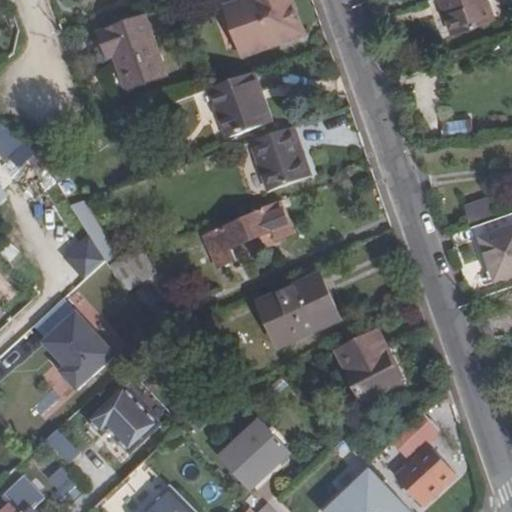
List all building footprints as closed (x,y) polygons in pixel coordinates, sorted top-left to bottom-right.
[(247,0),(230,6),(247,55),(305,34),(293,0),(247,0)] [(495,0),(451,0),(456,13),(451,14),(459,36),(503,20),(495,0)] [(148,20),(103,36),(124,93),(169,77),(148,20)] [(261,93),(255,74),(216,88),(207,91),(225,141),(267,126),(256,95),(261,93)] [(448,134),(472,128),(470,117),(445,123),(448,134)] [(295,128),(254,142),(271,191),(312,177),(295,128)] [(19,167),(36,152),(26,145),(11,159),(19,167)] [(472,218),(494,211),(489,197),(468,204),(472,218)] [(295,238),(280,201),(262,207),(264,212),(208,236),(222,267),(237,261),(233,249),(262,237),(267,249),(295,238)] [(511,228),(477,241),(483,259),(490,257),(498,280),(511,275),(511,228)] [(150,246),(110,260),(117,271),(127,288),(162,274),(150,246)] [(93,276),(102,285),(116,272),(108,263),(93,276)] [(318,278),(264,303),(283,344),(320,328),(317,322),(335,314),(318,278)] [(83,396),(126,357),(84,312),(46,346),(69,371),(64,375),(83,396)] [(380,331),(340,351),(366,401),(404,382),(389,352),(391,351),(380,331)] [(126,387),(89,422),(102,437),(108,432),(130,455),(162,426),(126,387)] [(261,423),(221,459),(250,490),(291,454),(261,423)] [(449,431),(441,423),(409,451),(416,459),(449,431)] [(78,457),(57,432),(44,444),(66,468),(78,457)] [(435,454),(402,482),(425,507),(458,478),(435,454)] [(376,474),(368,466),(354,478),(367,492),(344,511),(384,511),(375,502),(389,488),(376,474)] [(74,505),(86,493),(73,480),(61,492),(74,505)] [(29,511),(40,502),(24,484),(6,501),(11,506),(3,511),(29,511)] [(193,511),(173,491),(149,511),(193,511)]
